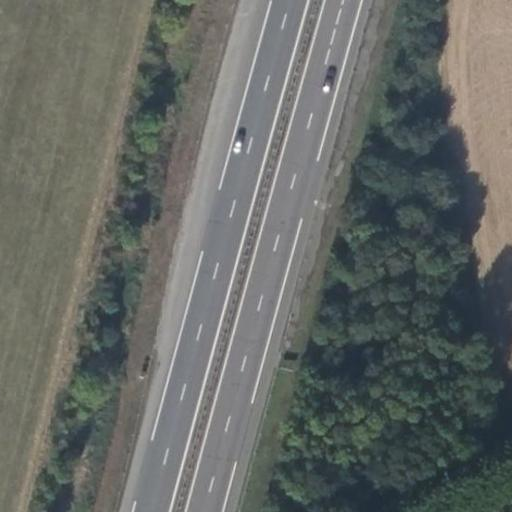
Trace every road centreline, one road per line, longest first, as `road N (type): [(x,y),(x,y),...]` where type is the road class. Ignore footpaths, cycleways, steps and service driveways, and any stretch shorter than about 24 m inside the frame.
road 1 (trunk): [(289,0),(150,511)]
road 2 (trunk): [(203,511),(342,0)]
